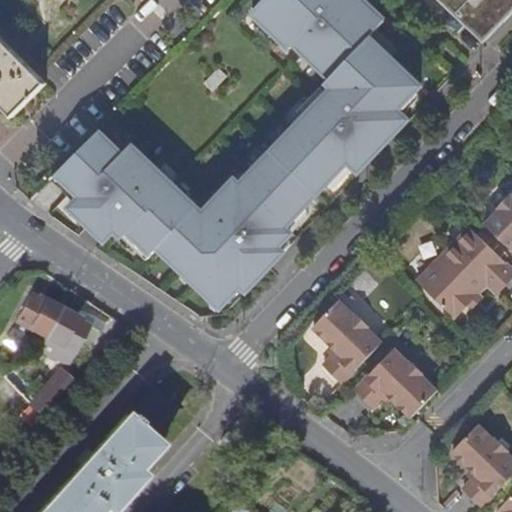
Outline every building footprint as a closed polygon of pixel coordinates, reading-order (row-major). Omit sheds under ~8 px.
[(103,135),(61,177),(85,201),(80,207),(75,212),(108,245),(110,243),(127,259),(131,255),(180,302),(184,297),(198,310),(215,293),(220,298),(237,280),(232,275),(265,242),(260,237),(322,173),(328,178),(370,135),(364,130),(374,120),(396,98),(346,48),(361,32),(328,0),(270,0),(255,16),(292,53),(297,48),(337,88),(276,153),(277,154),(246,187),(240,182),(209,216),(136,148),(126,158),(103,135)] [(511,0),(445,0),(489,40),(504,25),(499,19),(511,5),(511,0)] [(511,5),(499,19),(504,25),(511,16),(511,5)] [(0,36),(0,103),(3,107),(8,112),(14,118),(48,84),(37,74),(23,59),(0,36)] [(385,131),(374,120),(364,130),(370,135),(328,178),(333,183),(385,131)] [(56,183),(80,207),(85,201),(61,177),(56,183)] [(511,196),(501,208),(502,209),(486,225),(511,250),(511,196)] [(470,304),(480,293),(488,285),(498,294),(511,279),(511,267),(471,228),(419,282),(456,318),(470,304)] [(480,293),(470,304),(474,308),(484,298),(480,293)] [(62,308),(48,301),(46,303),(33,296),(19,324),(46,338),(62,308)] [(316,327),(334,344),(340,351),(334,357),(327,364),(344,381),(382,343),(369,329),(371,326),(358,314),(356,316),(341,301),(316,327)] [(91,325),(78,318),(78,317),(62,308),(46,338),(38,353),(68,365),(91,325)] [(107,323),(82,310),(78,317),(78,318),(91,325),(103,332),(107,323)] [(328,351),(334,357),(340,351),(334,344),(328,351)] [(375,407),(384,398),(388,393),(395,399),(413,417),(439,390),(424,376),(426,374),(414,361),(412,363),(396,348),(357,389),(375,407)] [(16,363),(5,352),(0,357),(0,372),(3,376),(16,363)] [(27,374),(16,363),(3,376),(18,391),(22,384),(27,374)] [(75,385),(61,371),(35,398),(22,384),(18,391),(43,417),(75,385)] [(102,511),(107,507),(112,511),(147,473),(142,468),(169,438),(165,434),(186,409),(156,383),(97,448),(40,511),(102,511)] [(390,404),(395,399),(388,393),(384,398),(390,404)] [(455,451),(473,468),(480,475),(475,480),(466,489),(485,507),(511,477),(511,454),(510,452),(511,450),(499,438),(497,440),(480,425),(455,451)] [(468,473),(475,480),(480,475),(473,468),(468,473)] [(511,511),(511,498),(500,511),(511,511)]
